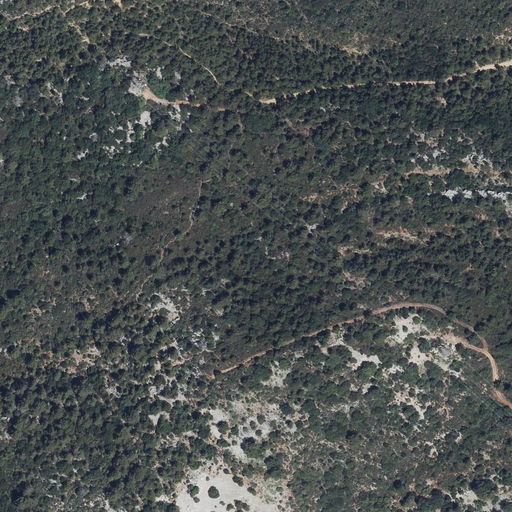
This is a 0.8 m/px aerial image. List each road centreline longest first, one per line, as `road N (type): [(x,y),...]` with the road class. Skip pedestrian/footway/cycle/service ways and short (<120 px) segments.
road 1 (track): [(511,62),(444,81),(349,85),(243,111),(147,95)]
road 2 (track): [(484,354),(476,331),(419,304),(324,326),(213,376)]
